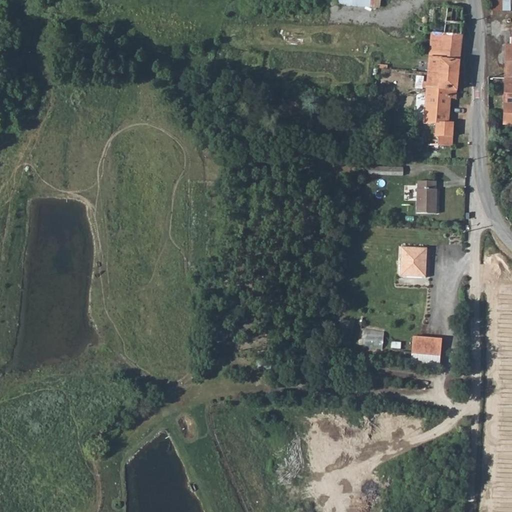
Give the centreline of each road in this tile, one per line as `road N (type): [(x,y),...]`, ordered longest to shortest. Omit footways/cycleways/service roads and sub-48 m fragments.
road 1 (unclassified): [(474,0),(481,172),(511,241)]
road 2 (track): [(475,274),(478,378),(468,511)]
